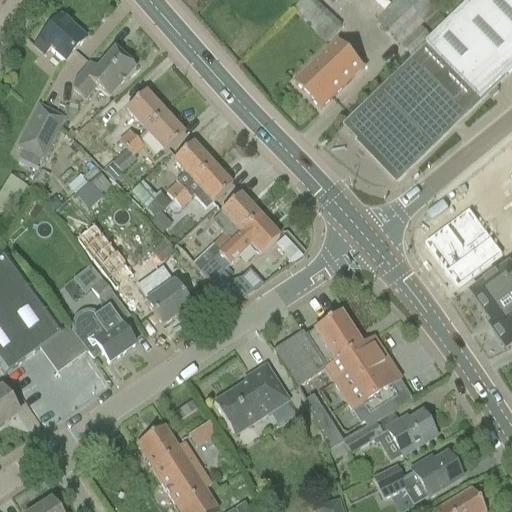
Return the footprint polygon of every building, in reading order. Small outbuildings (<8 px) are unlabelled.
[(305,0),(292,14),(324,45),(338,29),(307,0),(305,0)] [(511,0),(474,0),(446,27),(435,38),(342,128),(396,184),(487,96),(490,100),(498,93),(495,89),(511,72),(511,0)] [(400,0),(376,24),(399,48),(448,0),(400,0)] [(438,18),(426,29),(435,38),(446,27),(438,18)] [(33,50),(43,58),(48,52),(64,66),(85,42),(59,19),(33,50)] [(402,49),(411,59),(429,42),(420,32),(402,49)] [(294,86),(319,113),(362,72),(337,45),(294,86)] [(88,66),(75,81),(74,82),(71,94),(83,104),(95,91),(108,102),(134,72),(113,53),(96,73),(88,66)] [(124,114),(144,136),(163,117),(144,96),(124,114)] [(14,149),(41,163),(63,121),(36,107),(14,149)] [(163,117),(144,136),(163,157),(183,139),(163,117)] [(77,141),(87,152),(108,132),(98,121),(77,141)] [(118,144),(125,153),(136,143),(128,134),(118,144)] [(136,143),(125,153),(131,160),(142,150),(136,143)] [(172,165),(192,187),(211,169),(191,148),(172,165)] [(134,163),(124,153),(111,166),(121,176),(134,163)] [(111,169),(104,175),(112,184),(119,177),(111,169)] [(205,213),(230,190),(211,169),(192,187),(183,195),(189,202),(192,199),(205,213)] [(0,194),(0,217),(5,221),(25,189),(10,179),(0,194)] [(166,197),(173,205),(183,195),(176,188),(166,197)] [(189,202),(183,195),(173,205),(179,211),(189,202)] [(213,249),(220,256),(259,221),(239,199),(210,225),(224,239),(213,249)] [(54,200),(45,207),(51,215),(60,207),(54,200)] [(469,213),(423,246),(457,292),(503,259),(469,213)] [(259,221),(220,256),(213,262),(199,275),(218,296),(230,285),(222,275),(250,249),(259,259),(278,241),(259,221)] [(97,232),(78,247),(117,298),(136,283),(97,232)] [(277,247),(294,266),(301,261),(283,241),(277,247)] [(160,247),(151,255),(161,265),(170,257),(160,247)] [(212,248),(206,254),(213,262),(220,256),(213,249),(212,248)] [(0,263),(0,377),(2,380),(62,335),(51,319),(10,264),(5,257),(0,263)] [(90,270),(73,283),(84,298),(91,292),(99,303),(103,308),(113,301),(101,285),(95,276),(90,270)] [(490,331),(501,346),(507,354),(511,350),(511,273),(511,274),(509,270),(471,298),(494,329),(490,331)] [(139,294),(138,295),(146,306),(145,306),(150,313),(161,330),(189,310),(178,294),(172,287),(162,272),(149,282),(152,286),(140,295),(139,294)] [(234,291),(242,300),(245,303),(246,303),(246,302),(253,297),(254,297),(254,296),(242,283),(234,291)] [(73,333),(70,336),(92,364),(100,358),(107,368),(133,350),(127,340),(122,333),(118,328),(117,329),(112,322),(106,313),(99,318),(98,316),(94,318),(88,316),(82,317),(76,322),(73,327),(73,333)] [(301,335),(272,354),(274,358),(274,359),(295,392),(312,382),(324,374),(359,428),(361,426),(365,433),(374,428),(411,405),(407,398),(371,342),(359,350),(338,317),(304,339),(301,335)] [(244,387),(230,396),(213,407),(232,437),(249,425),(251,428),(267,418),(265,415),(286,402),(265,369),(242,384),(244,387)] [(0,429),(17,418),(0,393),(0,429)] [(304,405),(302,406),(308,417),(319,410),(312,399),(304,405)] [(319,410),(308,417),(313,426),(324,419),(319,410)] [(394,451),(401,461),(435,440),(421,417),(400,430),(397,425),(384,433),(394,451)] [(324,419),(313,426),(316,433),(329,426),(324,419)] [(187,439),(196,452),(217,438),(208,425),(187,439)] [(329,426),(316,433),(320,441),(333,433),(329,426)] [(342,447),(341,447),(350,461),(365,451),(382,440),(374,428),(365,433),(342,447)] [(214,511),(203,493),(209,489),(183,447),(176,451),(163,430),(135,448),(175,511),(214,511)] [(333,433),(320,441),(324,448),(338,440),(333,433)] [(338,440),(324,448),(328,455),(341,447),(342,447),(338,440)] [(443,492),(460,482),(446,459),(422,473),(420,469),(410,475),(411,477),(401,483),(395,471),(371,482),(382,504),(406,492),(416,486),(426,502),(443,492)] [(481,511),(470,494),(440,511),(481,511)]
